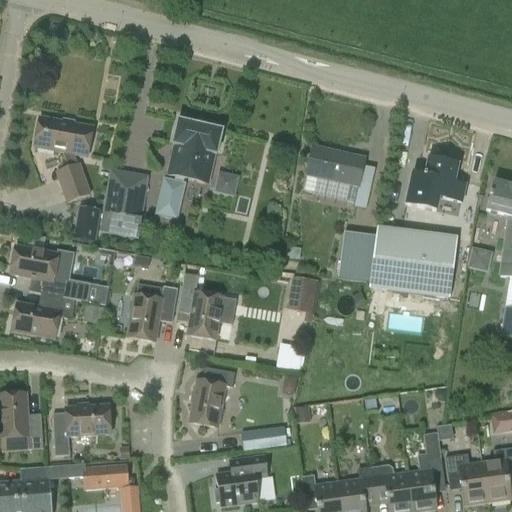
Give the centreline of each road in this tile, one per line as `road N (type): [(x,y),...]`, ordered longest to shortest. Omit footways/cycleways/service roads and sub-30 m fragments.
road 1 (tertiary): [(511,124),(62,0)]
road 2 (residential): [(166,452),(155,385),(0,359)]
